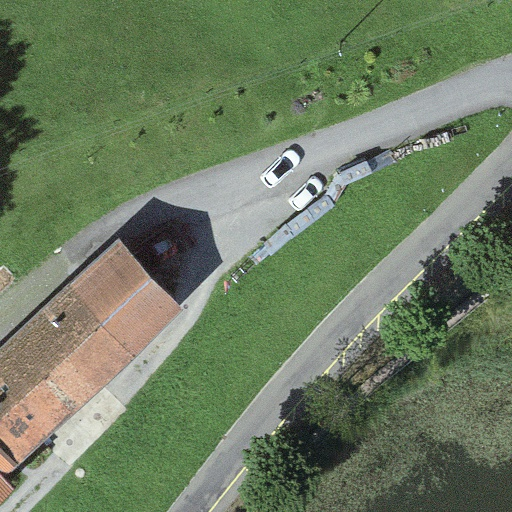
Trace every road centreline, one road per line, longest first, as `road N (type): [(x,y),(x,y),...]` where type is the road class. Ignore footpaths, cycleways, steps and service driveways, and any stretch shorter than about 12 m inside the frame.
road 1 (track): [(511,78),(221,192),(108,225),(0,321)]
road 2 (unclassified): [(511,162),(360,311),(195,511)]
road 3 (track): [(27,511),(187,331)]
road 4 (track): [(187,331),(221,192)]
